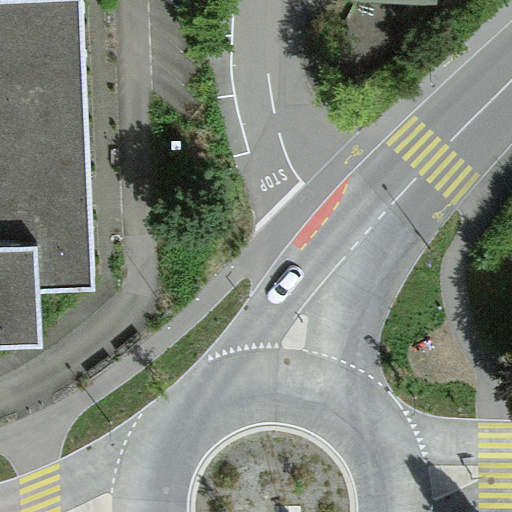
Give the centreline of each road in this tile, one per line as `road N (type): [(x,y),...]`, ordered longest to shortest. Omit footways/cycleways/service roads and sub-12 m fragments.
road 1 (residential): [(511,76),(359,244),(305,318),(285,386)]
road 2 (residential): [(285,386),(242,389),(203,408),(172,438),(155,477),(152,511)]
road 3 (residential): [(395,493),(384,453),(359,420),(325,397),(285,386)]
